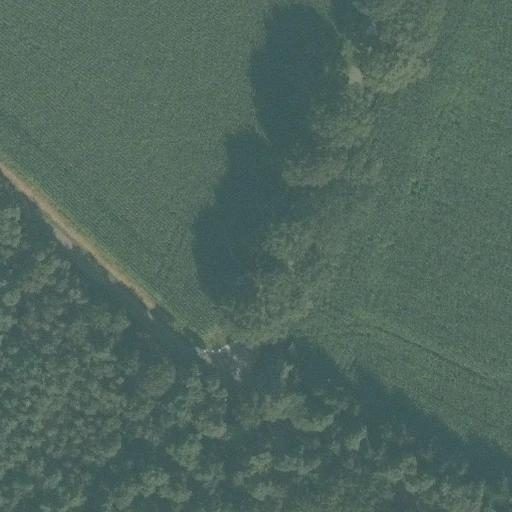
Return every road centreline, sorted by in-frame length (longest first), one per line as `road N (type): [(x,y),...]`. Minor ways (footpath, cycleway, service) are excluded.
road 1 (unclassified): [(228,382),(380,0)]
road 2 (unclassified): [(228,382),(185,353),(0,186)]
road 3 (unclassified): [(435,511),(228,382)]
road 4 (track): [(84,511),(185,353)]
